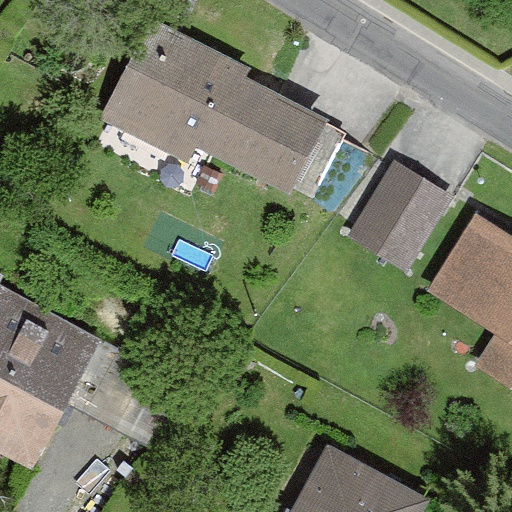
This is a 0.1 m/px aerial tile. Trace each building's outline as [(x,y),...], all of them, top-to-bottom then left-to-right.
[(236,52),(151,9),(97,115),(192,163),(200,148),(294,195),(332,121),(228,68),(236,52)] [(453,191),(391,154),(346,231),(408,267),(453,191)] [(511,235),(475,213),(430,287),(498,328),(478,360),(511,380),(511,235)] [(0,277),(1,275),(0,274),(0,452),(32,469),(98,342),(0,291),(0,277)] [(419,511),(428,495),(323,440),(284,511),(419,511)]
